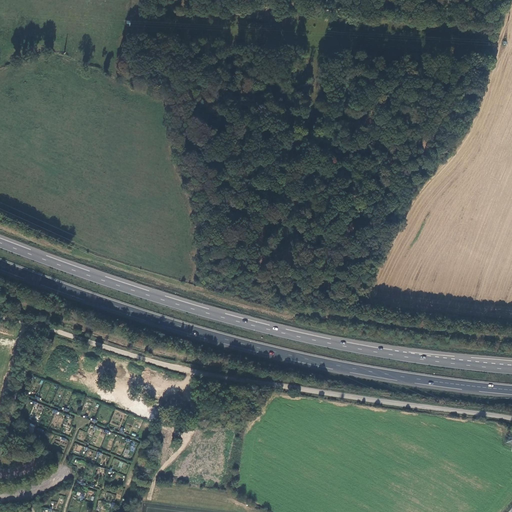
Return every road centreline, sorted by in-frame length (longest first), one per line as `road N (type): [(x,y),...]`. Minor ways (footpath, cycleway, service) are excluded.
road 1 (trunk): [(511,369),(288,334),(0,242)]
road 2 (trunk): [(0,263),(250,345),(511,389)]
road 3 (unclassified): [(0,318),(194,372),(511,418)]
